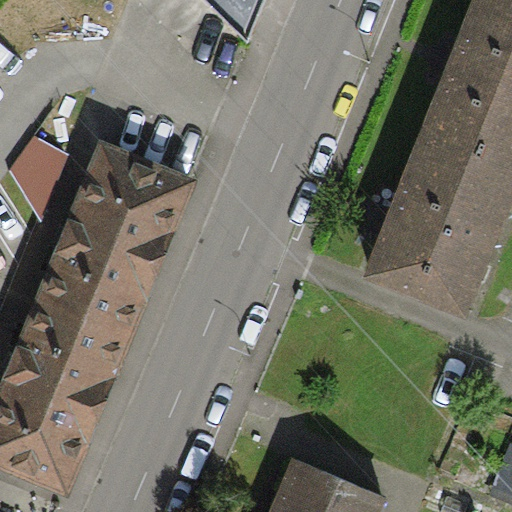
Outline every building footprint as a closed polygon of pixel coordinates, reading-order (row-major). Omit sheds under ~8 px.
[(511,0),(470,0),(423,125),(511,159),(511,0)] [(511,189),(511,159),(423,125),(366,272),(466,310),(511,189)] [(191,161),(104,126),(37,291),(124,327),(191,161)] [(124,327),(37,291),(0,381),(0,468),(56,492),(124,327)] [(379,511),(386,497),(296,458),(272,511),(379,511)]
